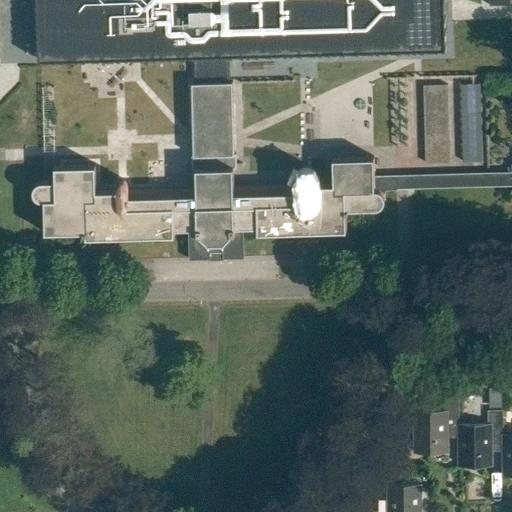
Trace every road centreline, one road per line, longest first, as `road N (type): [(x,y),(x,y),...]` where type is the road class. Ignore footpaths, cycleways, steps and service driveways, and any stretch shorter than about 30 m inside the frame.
road 1 (residential): [(3,293),(406,287)]
road 2 (residential): [(293,511),(339,471),(386,379),(406,287)]
road 3 (residential): [(112,511),(69,471),(32,393),(3,293)]
